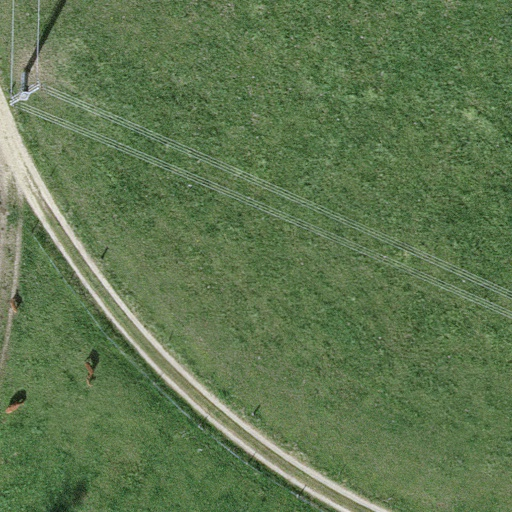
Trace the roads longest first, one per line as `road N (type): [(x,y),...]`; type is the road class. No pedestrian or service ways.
road 1 (track): [(0,115),(30,193),(157,358),(324,495),(366,511)]
road 2 (track): [(30,193),(14,271),(16,337),(0,430)]
